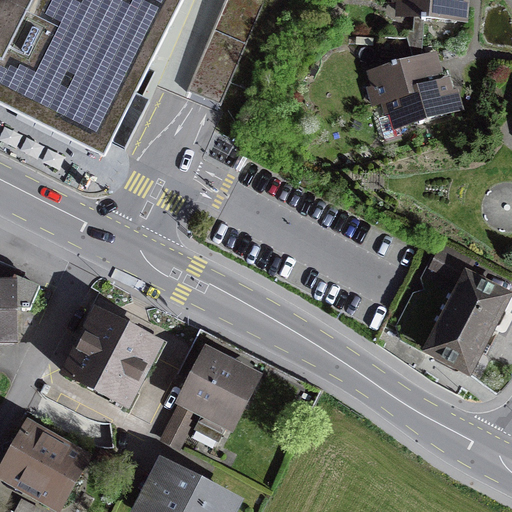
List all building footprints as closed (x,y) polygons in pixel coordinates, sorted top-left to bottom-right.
[(0,0),(0,105),(101,155),(143,77),(216,110),(266,4),(254,0),(0,0)] [(456,0),(400,0),(399,15),(456,19),(456,0)] [(386,96),(440,81),(432,52),(364,71),(372,100),(386,96)] [(440,81),(386,96),(395,129),(463,111),(454,78),(440,81)] [(511,295),(511,292),(464,268),(421,351),(470,376),(511,295)] [(0,338),(15,339),(15,311),(30,311),(40,288),(22,281),(20,288),(0,287),(0,338)] [(160,338),(86,303),(52,374),(126,409),(160,338)] [(263,373),(201,343),(171,404),(233,434),(263,373)] [(87,451),(21,415),(0,453),(0,481),(55,511),(87,451)] [(234,511),(242,497),(154,453),(123,511),(234,511)]
